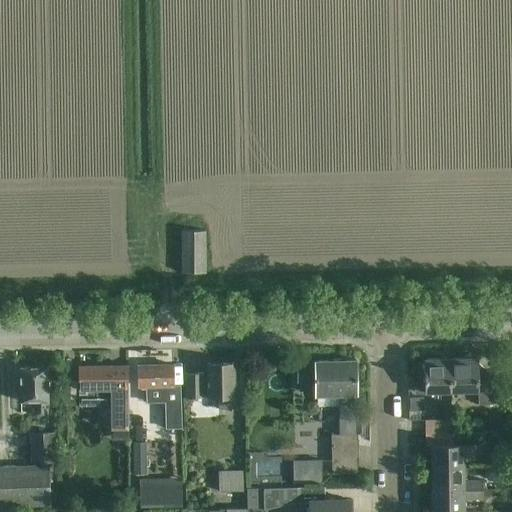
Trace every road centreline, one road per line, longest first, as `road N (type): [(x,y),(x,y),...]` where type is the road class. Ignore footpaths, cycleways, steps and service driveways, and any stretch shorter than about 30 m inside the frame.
road 1 (unclassified): [(0,330),(387,322)]
road 2 (residential): [(390,511),(387,322)]
road 3 (unclassified): [(387,322),(511,319)]
